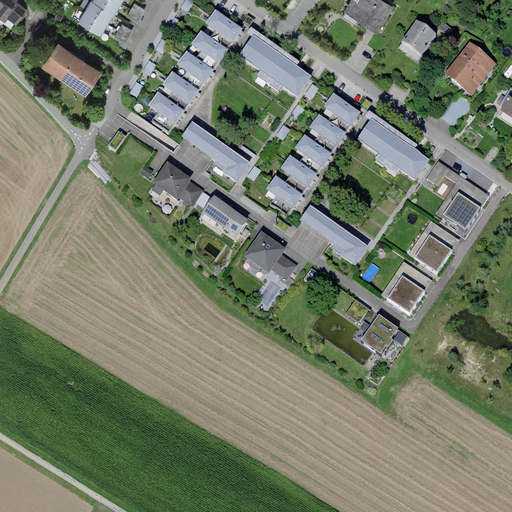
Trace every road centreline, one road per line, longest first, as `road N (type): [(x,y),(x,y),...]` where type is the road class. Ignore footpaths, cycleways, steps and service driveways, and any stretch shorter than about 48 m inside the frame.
road 1 (residential): [(242,0),(511,188)]
road 2 (residential): [(86,142),(0,288)]
road 3 (residential): [(172,0),(86,142)]
road 4 (track): [(0,436),(120,511)]
road 5 (residential): [(0,56),(86,142)]
